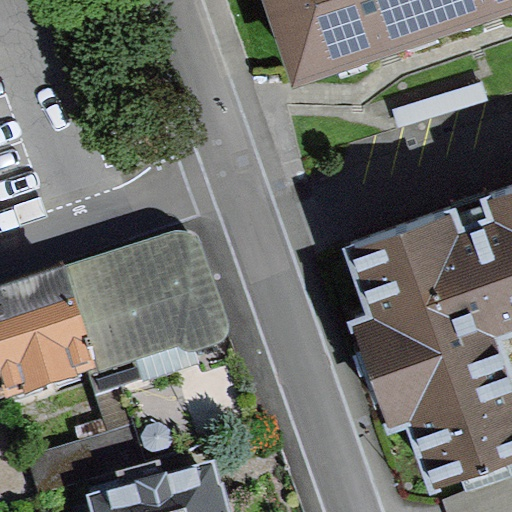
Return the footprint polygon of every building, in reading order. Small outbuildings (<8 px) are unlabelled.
[(412,0),(270,0),(295,70),(422,26),(412,0)] [(412,0),(422,26),(495,0),(412,0)] [(480,76),(389,104),(396,125),(487,97),(480,76)] [(433,478),(511,449),(511,348),(501,319),(511,314),(511,171),(344,232),(367,295),(346,303),(388,416),(408,409),(433,478)] [(54,275),(88,382),(101,418),(73,427),(78,441),(26,459),(38,494),(244,424),(218,347),(222,344),(227,337),(229,328),(227,320),(202,246),(197,239),(190,234),(181,233),(173,235),(54,275)] [(9,409),(88,382),(54,275),(0,293),(0,382),(4,395),(9,409)] [(88,511),(229,511),(216,464),(162,479),(158,464),(113,476),(117,491),(85,500),(88,511)]
